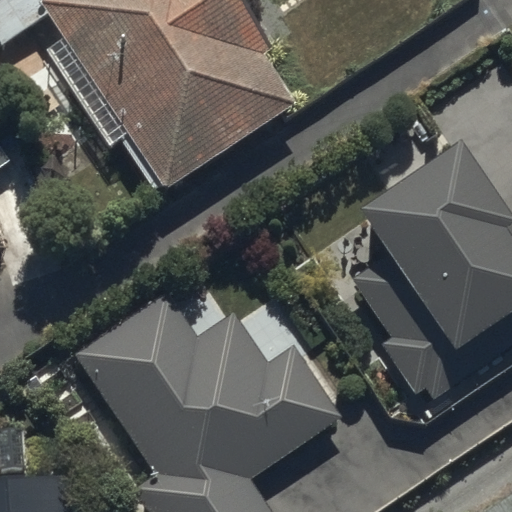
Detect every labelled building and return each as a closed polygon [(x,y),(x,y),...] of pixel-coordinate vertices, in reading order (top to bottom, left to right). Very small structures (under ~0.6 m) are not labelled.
[(273,56),(237,0),(0,0),(0,81),(4,92),(21,81),(25,87),(55,68),(110,155),(122,147),(155,198),(295,110),(264,62),(273,56)] [(511,228),(456,148),(358,216),(385,256),(345,284),(388,346),(379,352),(411,400),(422,392),(431,405),(511,348),(511,228)] [(163,300),(76,358),(156,477),(131,494),(143,511),(268,511),(251,486),(341,426),(290,350),(263,368),(232,321),(194,346),(163,300)] [(0,484),(0,511),(79,511),(78,479),(0,484)] [(511,511),(511,493),(484,511),(511,511)]
